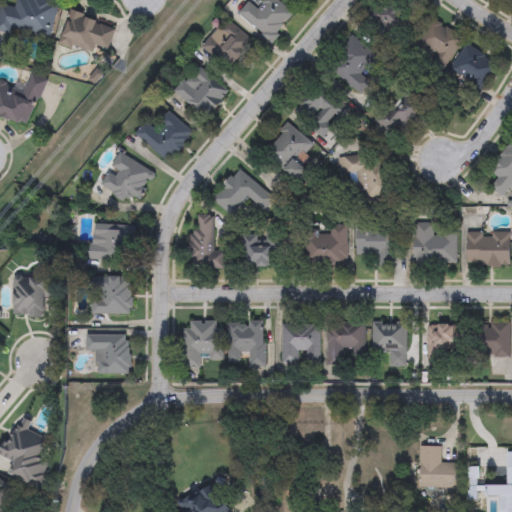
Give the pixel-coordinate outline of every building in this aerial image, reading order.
[(47,0),(57,2),(49,40),(0,30),(0,4),(15,8),(16,0),(47,0)] [(258,10),(266,0),(276,0),(294,15),(271,41),(238,14),(249,2),(258,10)] [(374,29),(374,4),(408,4),(408,29),(374,29)] [(64,8),(114,25),(103,56),(53,39),(64,8)] [(202,45),(227,19),(253,45),(228,70),(202,45)] [(420,44),(436,21),(463,40),(447,62),(420,44)] [(336,81),(352,38),(377,47),(362,91),(336,81)] [(498,62),(485,90),(450,74),(463,46),(498,62)] [(174,92),(198,66),(228,95),(204,121),(174,92)] [(0,116),(0,78),(24,89),(32,73),(47,80),(25,128),(0,116)] [(377,121),(410,90),(427,107),(395,139),(377,121)] [(300,104),(328,94),(339,125),(311,134),(300,104)] [(169,162),(134,136),(144,122),(155,130),(168,113),(192,131),(169,162)] [(299,163),(307,169),(299,181),(264,156),(286,124),(313,143),(299,163)] [(498,178),(489,171),(511,142),(511,185),(502,198),(490,189),(498,178)] [(401,159),(381,207),(335,187),(346,160),(358,165),(367,144),(401,159)] [(131,195),(126,203),(99,186),(121,153),(153,175),(137,200),(131,195)] [(215,203),(235,170),(275,194),(266,210),(246,198),(236,216),(215,203)] [(213,216),(213,251),(227,251),(227,270),(193,270),(193,216),(213,216)] [(377,255),(357,255),(357,222),(397,223),(396,267),(377,267),(377,255)] [(434,231),(456,231),(456,266),(414,265),(414,223),(434,223),(434,231)] [(91,261),(92,225),(133,227),(131,262),(91,261)] [(329,235),(330,225),(348,225),(347,268),(304,266),(305,234),(329,235)] [(467,233),(510,233),(510,266),(467,266),(467,233)] [(277,267),(249,267),(249,238),(277,238),(277,267)] [(54,298),(44,298),(44,317),(14,317),(14,267),(54,267),(54,298)] [(131,277),(131,315),(92,315),(92,277),(131,277)] [(223,365),(183,365),(183,322),(223,322),(223,365)] [(248,367),(248,364),(228,364),(227,322),(265,322),(265,367),(248,367)] [(510,358),(476,358),(476,322),(510,322),(510,358)] [(365,324),(365,364),(352,364),(352,350),(342,350),(342,365),(328,366),(327,325),(365,324)] [(372,354),(372,324),(406,324),(406,367),(389,367),(389,354),(372,354)] [(282,363),(282,325),(319,325),(319,363),(282,363)] [(427,367),(427,326),(463,326),(463,352),(448,352),(448,367),(427,367)] [(130,375),(96,375),(96,353),(86,353),(85,336),(129,335),(130,375)] [(8,474),(13,463),(0,456),(18,418),(56,436),(32,486),(8,474)] [(455,487),(418,487),(418,445),(439,445),(439,462),(455,462),(455,487)] [(511,511),(504,511),(505,511),(497,511),(497,494),(476,494),(476,498),(466,498),(466,466),(478,466),(478,483),(505,483),(505,451),(511,451),(511,511)] [(225,511),(181,511),(175,501),(210,481),(227,511),(225,511)]
